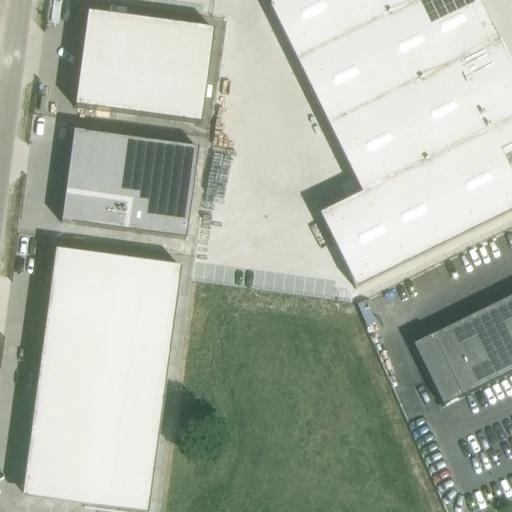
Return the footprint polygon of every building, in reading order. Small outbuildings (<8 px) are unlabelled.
[(271,0),(269,8),(336,145),(361,194),(319,215),(356,290),(511,213),(511,176),(500,152),(511,146),(511,71),(477,0),(271,0)] [(87,10),(74,108),(201,125),(214,30),(87,10)] [(77,136),(61,222),(69,223),(185,241),(198,150),(77,136)] [(55,251),(24,482),(27,482),(25,496),(85,504),(84,507),(118,511),(148,511),(181,268),(55,251)] [(511,296),(412,345),(443,408),(511,373),(511,296)]
